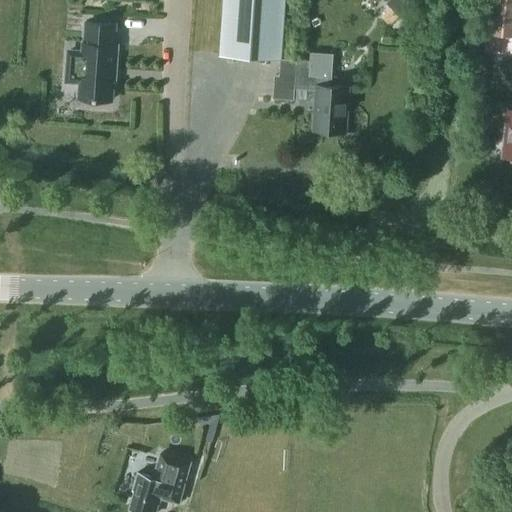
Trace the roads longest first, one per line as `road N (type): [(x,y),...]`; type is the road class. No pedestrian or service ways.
road 1 (secondary): [(511,313),(339,298),(0,288)]
road 2 (residential): [(443,511),(449,439),(489,401)]
